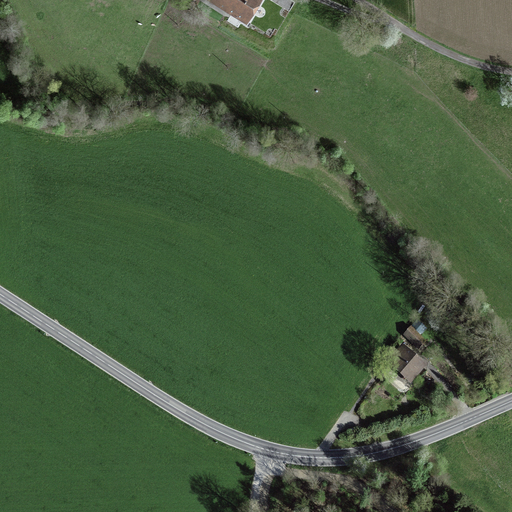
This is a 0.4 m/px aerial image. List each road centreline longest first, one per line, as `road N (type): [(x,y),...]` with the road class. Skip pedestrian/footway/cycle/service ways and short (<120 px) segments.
road 1 (tertiary): [(0,297),(202,426),(294,459),(394,452),(511,401)]
road 2 (track): [(387,511),(338,477),(260,470)]
